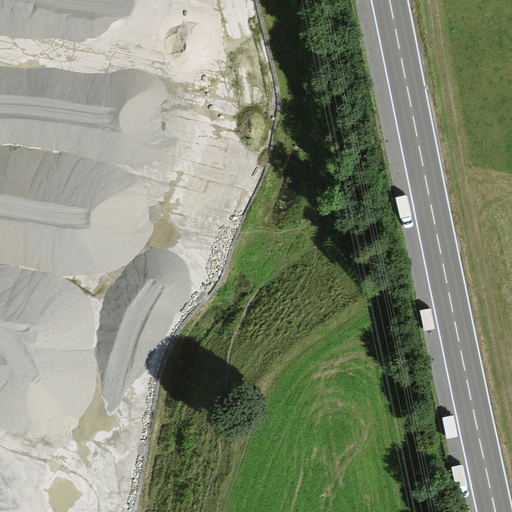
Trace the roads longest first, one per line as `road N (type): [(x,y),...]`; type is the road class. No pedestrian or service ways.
road 1 (primary): [(388,0),(490,511)]
road 2 (track): [(435,0),(461,174),(511,416)]
